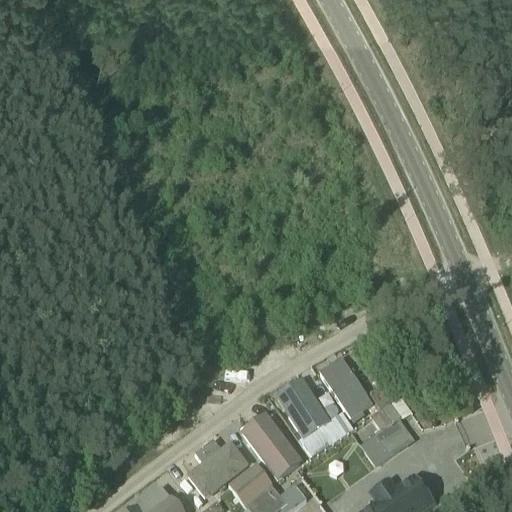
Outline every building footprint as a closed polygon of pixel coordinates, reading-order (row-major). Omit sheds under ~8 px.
[(318,377),(349,423),(371,408),(340,362),(318,377)] [(273,400),(302,445),(329,428),(300,383),(273,400)] [(378,435),(357,450),(373,472),(412,445),(397,424),(410,415),(399,399),(388,407),(376,391),(367,397),(378,414),(368,421),(378,435)] [(298,468),(263,421),(241,437),(276,485),(298,468)] [(201,468),(186,479),(203,503),(247,471),(229,446),(219,453),(212,444),(194,458),(201,468)] [(243,511),(279,511),(284,508),(252,468),(225,489),(243,511)] [(428,511),(431,510),(430,509),(411,483),(369,511),(428,511)] [(178,511),(170,502),(156,511),(178,511)]
